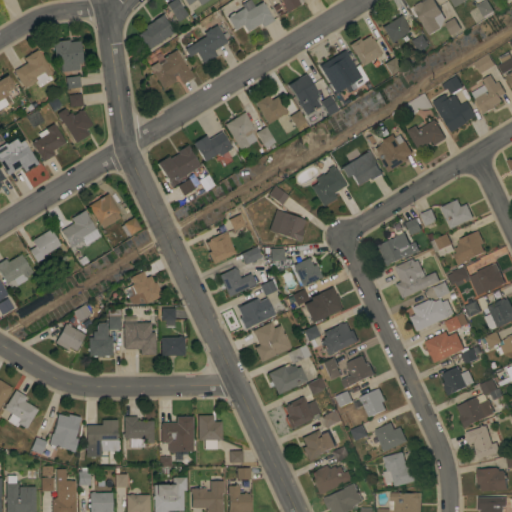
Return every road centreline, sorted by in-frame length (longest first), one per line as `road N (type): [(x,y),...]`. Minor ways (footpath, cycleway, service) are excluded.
road 1 (tertiary): [(296,511),(123,150),(104,7)]
road 2 (residential): [(511,130),(345,240),(444,455),(448,511)]
road 3 (residential): [(364,0),(0,225)]
road 4 (tertiary): [(238,387),(89,388),(35,372),(0,346)]
